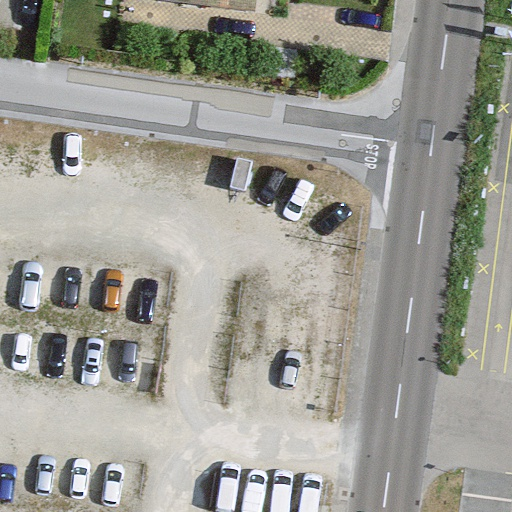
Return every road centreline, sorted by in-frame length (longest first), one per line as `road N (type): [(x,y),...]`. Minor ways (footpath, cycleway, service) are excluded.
road 1 (residential): [(430,143),(0,86)]
road 2 (tertiary): [(382,511),(430,143)]
road 3 (tertiary): [(430,143),(450,0)]
